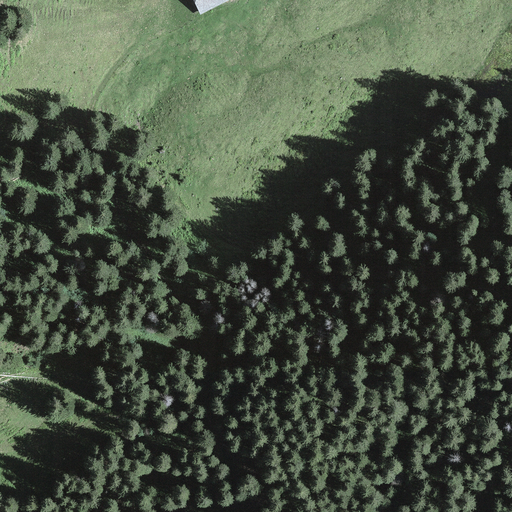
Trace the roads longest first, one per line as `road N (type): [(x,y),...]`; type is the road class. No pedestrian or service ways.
road 1 (track): [(163,8),(101,82),(88,129),(124,214),(203,327),(204,400)]
road 2 (track): [(204,400),(218,437),(263,481),(266,499),(173,511)]
